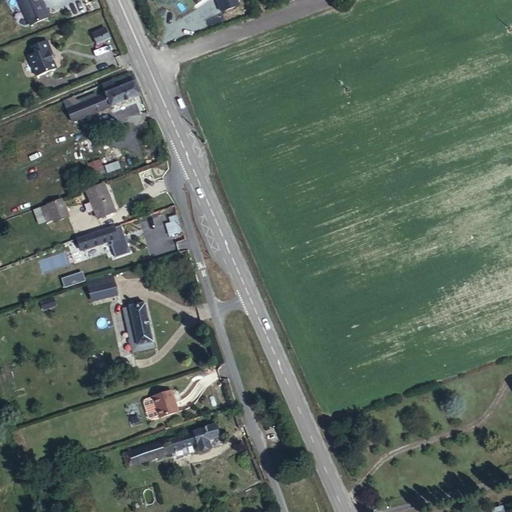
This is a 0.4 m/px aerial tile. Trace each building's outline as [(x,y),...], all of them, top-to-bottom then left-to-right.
[(30,0),(7,0),(24,37),(45,28),(41,20),(40,20),(30,0)] [(77,14),(82,23),(92,18),(88,9),(77,14)] [(101,38),(88,44),(93,57),(106,50),(101,38)] [(41,55),(25,63),(29,69),(23,72),(33,91),(52,82),(44,65),(45,65),(41,55)] [(68,141),(136,108),(127,88),(117,93),(119,97),(99,106),(97,102),(87,107),(88,111),(72,120),(67,109),(55,116),(68,141)] [(107,196),(88,203),(97,228),(116,222),(107,196)] [(63,214),(48,220),(53,235),(69,229),(63,214)] [(176,243),(182,241),(178,226),(172,228),(176,243)] [(116,236),(77,251),(81,261),(114,249),(120,247),(116,236)] [(120,283),(93,292),(96,302),(123,293),(120,283)] [(148,296),(133,301),(147,346),(162,340),(148,296)] [(39,302),(42,310),(56,306),(53,297),(39,302)] [(147,346),(133,301),(126,303),(140,348),(147,346)] [(180,414),(173,393),(155,399),(155,400),(148,402),(146,405),(151,421),(154,422),(162,420),(162,421),(180,414)] [(143,473),(203,454),(214,450),(217,459),(227,455),(225,446),(235,443),(230,429),(177,446),(139,459),(143,473)] [(68,456),(61,458),(62,464),(70,462),(68,456)]
